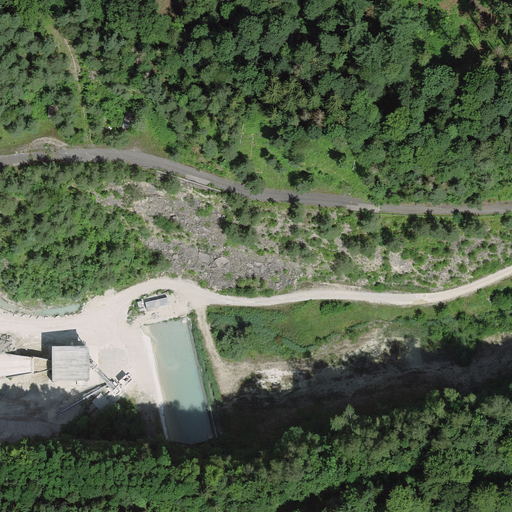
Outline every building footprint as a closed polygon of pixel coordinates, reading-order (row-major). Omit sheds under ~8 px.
[(49,104),(49,114),(57,115),(57,105),(49,104)] [(127,109),(124,121),(135,124),(138,111),(127,109)] [(192,320),(177,321),(178,336),(186,335),(187,355),(195,355),(192,320)] [(93,336),(55,338),(57,372),(94,371),(93,336)] [(95,402),(102,410),(108,404),(101,396),(95,402)]
